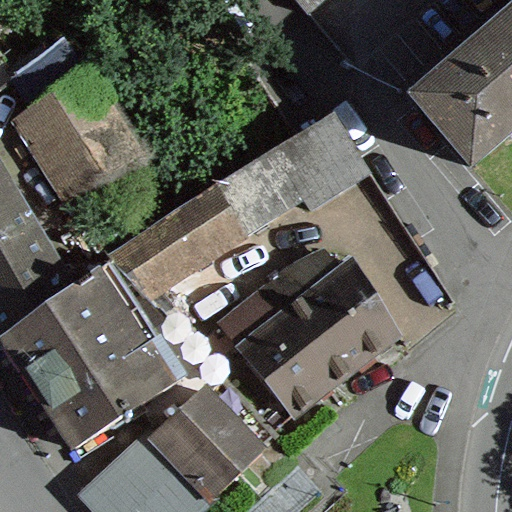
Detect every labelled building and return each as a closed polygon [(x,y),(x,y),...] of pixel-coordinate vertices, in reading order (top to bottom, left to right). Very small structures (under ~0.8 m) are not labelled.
[(296,0),(308,12),(322,0),(296,0)] [(511,131),(511,19),(418,101),(473,165),(511,131)] [(30,106),(83,70),(64,42),(11,77),(30,106)] [(31,106),(17,115),(72,196),(142,156),(83,70),(31,106)] [(83,70),(30,106),(31,106),(83,70)] [(333,114),(299,135),(273,150),(304,199),(311,209),(371,172),(333,114)] [(245,236),(304,199),(273,150),(215,187),(245,235),(245,236)] [(0,175),(0,332),(2,336),(110,266),(112,262),(106,255),(100,245),(84,247),(66,260),(20,187),(11,193),(0,175)] [(106,255),(147,228),(117,183),(75,206),(100,245),(106,255)] [(215,187),(106,255),(112,262),(145,296),(245,235),(215,187)] [(323,246),(270,284),(341,388),(378,364),(410,342),(353,259),(339,268),(323,246)] [(183,376),(110,266),(2,336),(39,392),(76,447),(183,376)] [(341,388),(270,284),(220,318),(292,422),(314,407),(341,388)] [(158,427),(85,495),(100,511),(196,511),(262,452),(205,389),(161,430),(158,427)]
